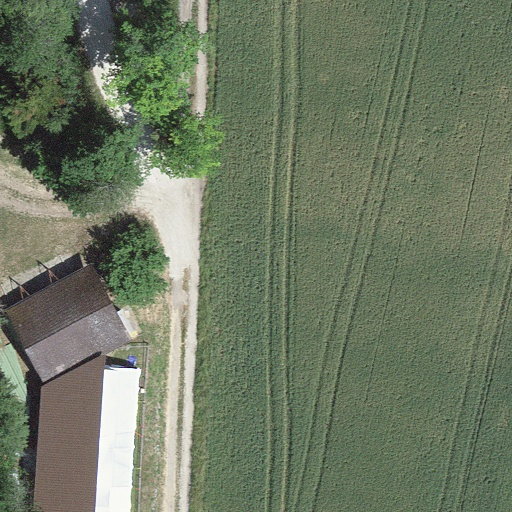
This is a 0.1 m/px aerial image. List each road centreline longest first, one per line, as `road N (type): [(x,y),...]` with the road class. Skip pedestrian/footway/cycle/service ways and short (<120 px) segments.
road 1 (track): [(201,0),(193,209)]
road 2 (track): [(193,209),(0,196)]
